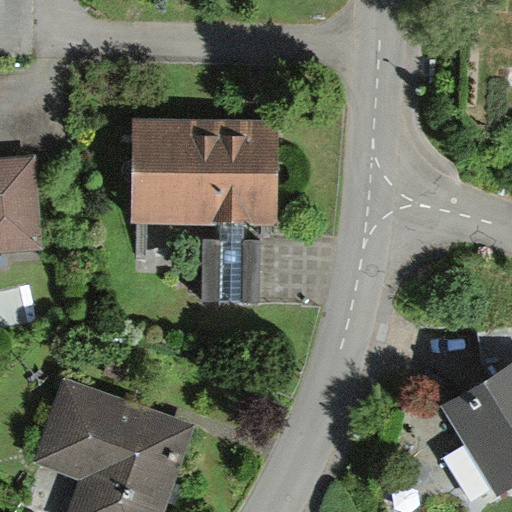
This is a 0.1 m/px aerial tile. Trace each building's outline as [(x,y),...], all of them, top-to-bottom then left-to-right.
[(280,232),(280,126),(135,126),(134,231),(280,232)] [(0,257),(42,254),(35,160),(0,163),(0,257)] [(229,303),(266,303),(266,235),(229,235),(229,303)] [(511,370),(443,412),(497,500),(511,490),(511,370)] [(193,435),(62,388),(33,468),(82,485),(72,511),(164,511),(173,489),(193,435)]
